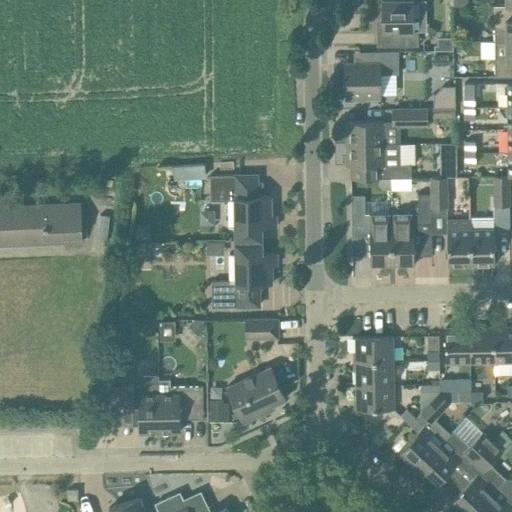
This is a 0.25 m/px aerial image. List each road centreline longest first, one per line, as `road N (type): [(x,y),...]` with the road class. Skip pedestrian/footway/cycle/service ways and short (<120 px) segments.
road 1 (residential): [(314,296),(311,30),(328,0)]
road 2 (residential): [(246,460),(0,465)]
road 3 (residential): [(314,296),(511,291)]
road 4 (residential): [(314,432),(314,296)]
road 5 (residential): [(314,432),(412,511)]
